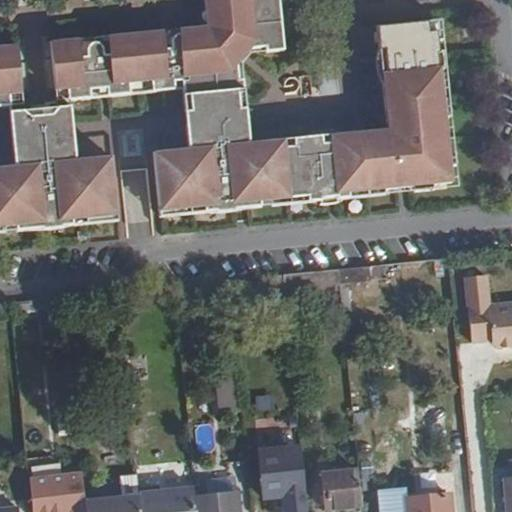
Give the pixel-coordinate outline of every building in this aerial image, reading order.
[(210,0),(212,17),(249,46),(271,43),(272,48),(290,47),(284,0),(210,0)] [(459,178),(455,142),(452,134),(444,135),(444,124),(453,124),(451,103),(442,103),(441,85),(449,84),(447,63),(451,63),(449,47),(445,47),(443,27),(434,27),(433,17),(382,22),(391,118),(401,126),(394,133),(358,136),(358,128),(336,130),(336,139),(321,140),(322,133),(301,135),(300,142),(290,143),(290,135),(264,137),(264,143),(234,144),(235,152),(213,153),(213,147),(179,151),(179,147),(159,148),(164,202),(195,200),(196,204),(209,204),(210,209),(242,208),(241,194),(295,189),(295,194),(312,193),(312,197),(325,196),(325,200),(343,200),(355,195),(354,188),(405,183),(404,173),(414,173),(415,182),(459,178)] [(113,86),(113,93),(136,91),(135,78),(156,77),(156,89),(179,87),(178,77),(187,77),(190,100),(251,95),(250,76),(244,76),(242,55),(202,23),(55,37),(60,85),(73,85),(74,97),(96,95),(95,87),(113,86)] [(0,105),(16,104),(15,92),(27,91),(21,43),(0,44),(0,105)] [(123,207),(118,154),(96,156),(97,160),(65,162),(65,169),(43,170),(42,165),(13,167),(13,164),(0,165),(0,214),(18,213),(18,219),(36,218),(36,222),(48,227),(69,225),(68,212),(123,207)] [(343,280),(341,264),(286,269),(288,285),(343,280)] [(511,298),(491,301),(494,339),(500,344),(511,342),(511,298)] [(326,392),(341,390),(339,370),(324,371),(326,392)] [(280,497),(280,511),(304,511),(302,441),(257,443),(259,497),(280,497)] [(366,503),(362,467),(327,471),(331,507),(366,503)] [(91,511),(90,499),(87,470),(37,475),(39,511),(68,511),(73,511),(72,511),(91,511)] [(201,511),(200,495),(199,485),(162,488),(161,483),(144,484),(145,494),(146,511),(201,511)] [(244,511),(243,490),(200,495),(201,511),(244,511)] [(454,511),(453,491),(410,495),(411,511),(454,511)] [(146,511),(145,494),(90,499),(91,511),(146,511)]
